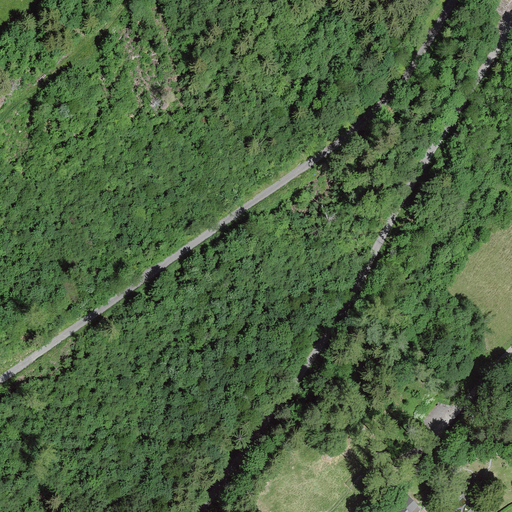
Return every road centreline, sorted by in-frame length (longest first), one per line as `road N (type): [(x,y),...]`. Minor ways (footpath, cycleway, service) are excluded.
road 1 (track): [(454,0),(401,81),(349,129),(257,203),(0,376)]
road 2 (unclassified): [(197,511),(374,258),(511,25)]
road 3 (residential): [(365,511),(511,357)]
road 4 (track): [(125,0),(35,92)]
